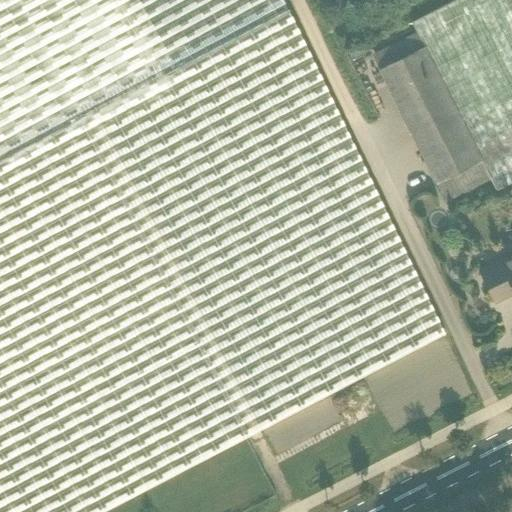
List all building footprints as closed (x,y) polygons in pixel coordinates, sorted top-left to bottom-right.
[(0,0),(0,158),(289,9),(284,0),(0,0)] [(424,46),(491,178),(497,190),(511,182),(511,0),(454,0),(412,22),(424,46)] [(0,511),(101,511),(445,333),(289,9),(0,158),(0,511)] [(491,178),(424,46),(379,69),(446,201),(491,178)] [(511,256),(481,272),(496,301),(511,292),(511,256)]
